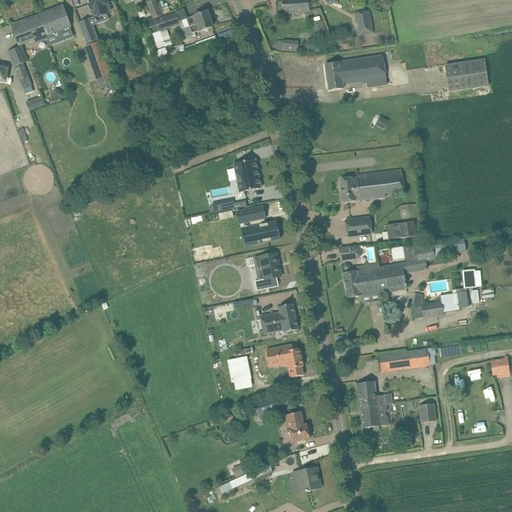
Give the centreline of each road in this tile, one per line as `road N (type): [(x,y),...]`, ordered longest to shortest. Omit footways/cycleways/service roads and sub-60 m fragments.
road 1 (unclassified): [(355,511),(279,112),(236,0)]
road 2 (track): [(507,443),(346,465)]
road 3 (track): [(511,351),(442,369),(445,451)]
